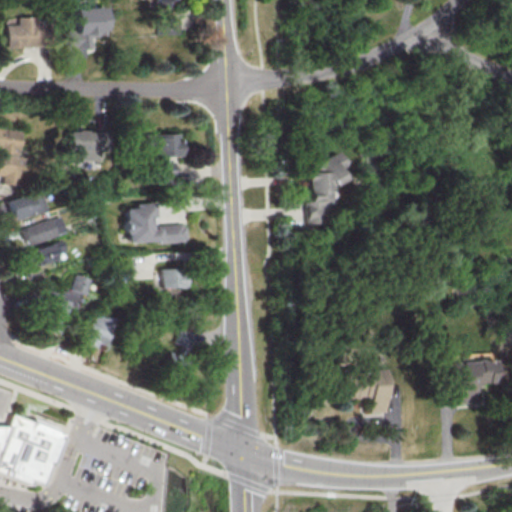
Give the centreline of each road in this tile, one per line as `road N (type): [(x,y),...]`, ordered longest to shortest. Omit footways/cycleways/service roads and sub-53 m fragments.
road 1 (tertiary): [(225,0),(245,511)]
road 2 (tertiary): [(349,477),(243,451),(0,355)]
road 3 (residential): [(460,0),(379,53),(308,75),(229,85)]
road 4 (residential): [(229,85),(0,83)]
road 5 (tertiary): [(511,464),(349,477)]
